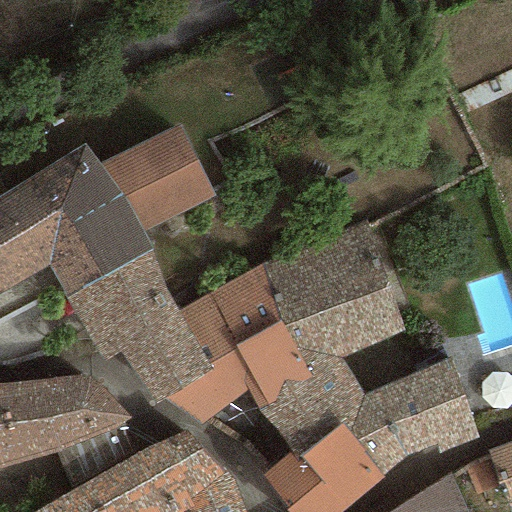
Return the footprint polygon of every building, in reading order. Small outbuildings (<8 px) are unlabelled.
[(179,125),(95,165),(138,233),(214,196),(179,125)] [(0,290),(47,265),(63,296),(148,250),(138,233),(95,165),(84,147),(0,197),(0,290)] [(366,222),(263,265),(264,271),(276,318),(306,373),(339,358),(400,331),(366,222)] [(172,308),(148,250),(63,296),(104,362),(119,355),(147,409),(163,399),(209,371),(175,313),(172,308)] [(209,371),(163,399),(199,423),(246,392),(256,410),(310,380),(306,373),(276,318),(264,271),(263,265),(175,313),(209,371)] [(360,395),(339,358),(306,373),(310,380),(256,410),(293,449),(261,476),(285,511),(342,511),(406,460),(434,446),(439,455),(477,437),(446,361),(360,395)] [(86,374),(0,380),(0,467),(58,452),(129,421),(86,374)] [(60,497),(33,511),(179,511),(188,508),(189,511),(243,511),(227,473),(183,431),(150,447),(60,497)] [(511,511),(511,439),(485,449),(508,511),(511,511)] [(465,511),(448,474),(387,511),(465,511)]
